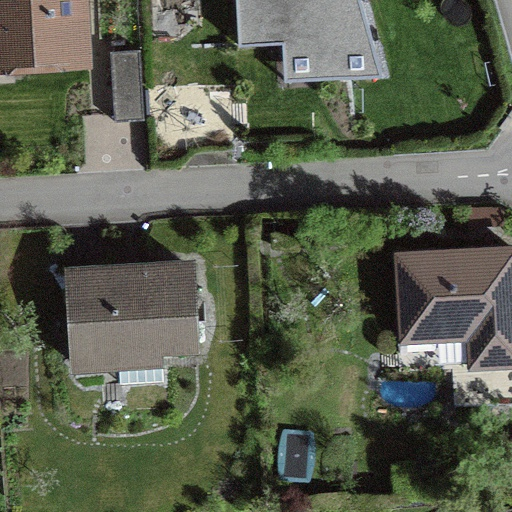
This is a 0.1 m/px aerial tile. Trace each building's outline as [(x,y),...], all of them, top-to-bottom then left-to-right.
[(0,0),(0,25),(7,32),(9,62),(47,60),(81,58),(77,0),(0,0)] [(284,41),(284,49),(325,47),(322,0),(237,0),(240,44),(284,41)] [(187,43),(190,104),(223,102),(220,41),(187,43)] [(110,51),(114,121),(144,119),(140,50),(110,51)] [(511,248),(399,255),(403,331),(397,332),(399,370),(453,367),(455,406),(511,402),(511,248)] [(134,270),(70,274),(75,365),(119,362),(120,383),(163,380),(161,345),(195,343),(190,267),(134,270)]
